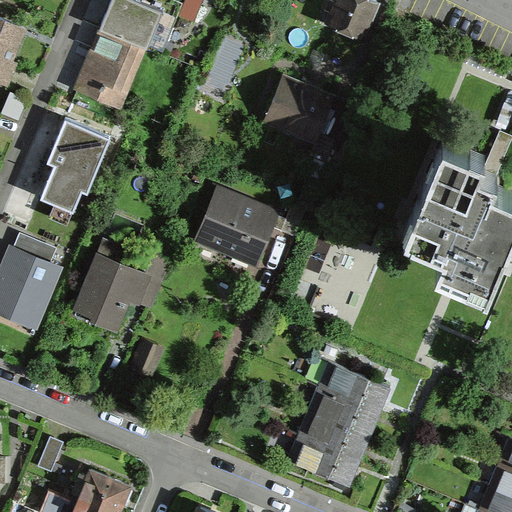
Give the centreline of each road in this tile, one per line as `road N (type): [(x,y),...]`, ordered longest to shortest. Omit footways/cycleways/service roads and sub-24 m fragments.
road 1 (residential): [(83,0),(0,199)]
road 2 (residential): [(0,385),(166,459)]
road 3 (residential): [(166,459),(299,511)]
